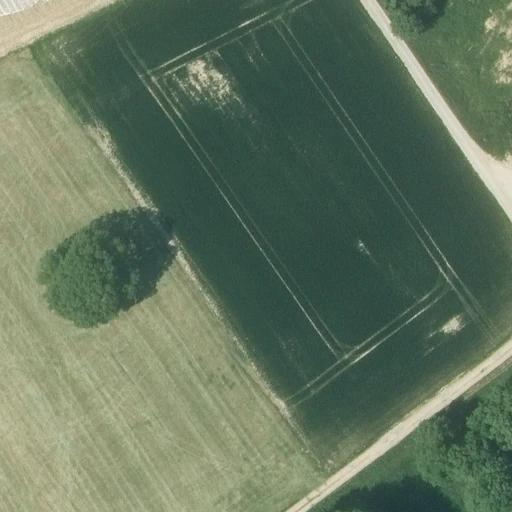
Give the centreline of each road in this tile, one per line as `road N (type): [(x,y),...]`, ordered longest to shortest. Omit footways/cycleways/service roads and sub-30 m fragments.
road 1 (track): [(511,349),(297,511)]
road 2 (track): [(367,0),(511,214)]
